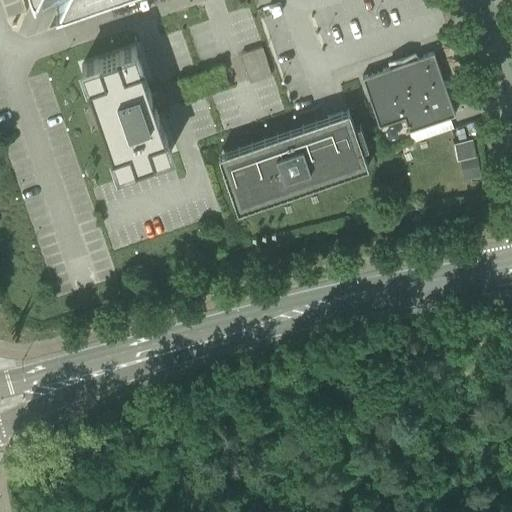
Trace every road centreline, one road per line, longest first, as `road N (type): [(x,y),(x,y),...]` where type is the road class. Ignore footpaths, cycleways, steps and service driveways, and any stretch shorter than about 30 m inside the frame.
road 1 (tertiary): [(0,422),(265,323)]
road 2 (tertiary): [(265,323),(0,385)]
road 3 (tertiary): [(265,323),(511,269)]
road 4 (unclassified): [(8,60),(180,0)]
